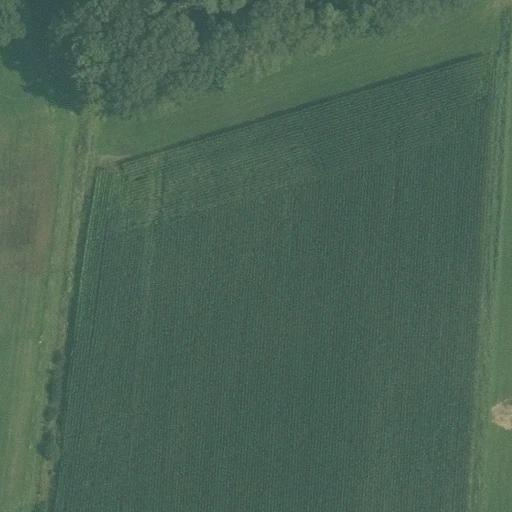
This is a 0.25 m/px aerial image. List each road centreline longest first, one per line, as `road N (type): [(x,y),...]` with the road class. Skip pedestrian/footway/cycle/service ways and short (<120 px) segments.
road 1 (track): [(80,109),(88,161),(44,511)]
road 2 (track): [(24,0),(80,109)]
